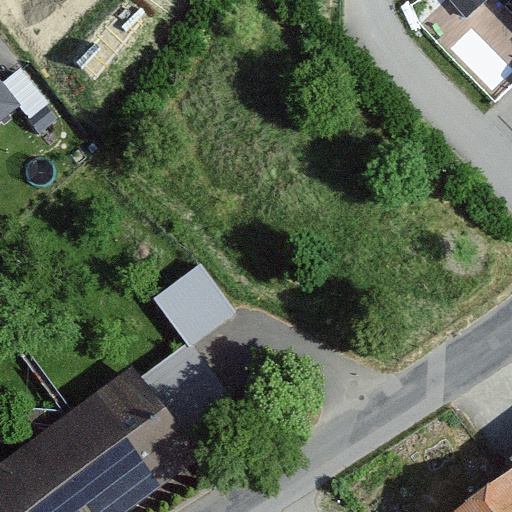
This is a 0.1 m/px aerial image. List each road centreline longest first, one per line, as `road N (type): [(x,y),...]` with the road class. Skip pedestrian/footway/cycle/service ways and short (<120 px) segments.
road 1 (residential): [(511,328),(229,511)]
road 2 (residential): [(511,175),(386,43),(370,0)]
